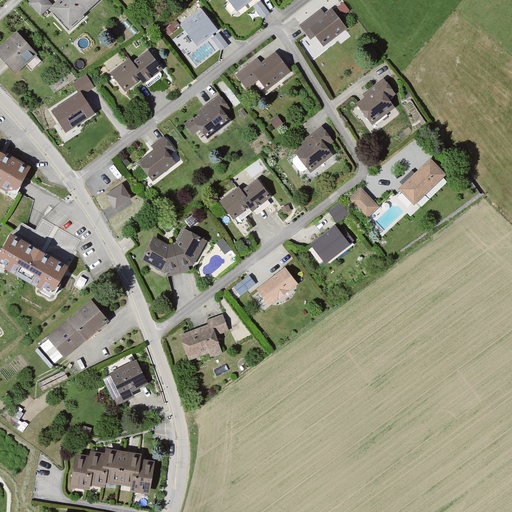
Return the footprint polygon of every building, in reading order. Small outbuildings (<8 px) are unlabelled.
[(59,0),(53,6),(46,0),(34,0),(27,7),(41,20),(50,11),(69,30),(99,0),(59,0)] [(254,0),(227,0),(239,13),(254,0)] [(260,1),(253,7),(263,19),(270,14),(260,1)] [(309,30),(327,16),(321,9),(299,26),(311,40),(315,37),(309,30)] [(218,31),(201,11),(181,27),(198,48),(218,31)] [(347,29),(332,11),(327,16),(309,30),(315,37),(325,48),(347,29)] [(35,54),(14,32),(0,45),(0,57),(15,74),(35,54)] [(219,34),(212,40),(221,51),(228,46),(219,34)] [(134,61),(130,57),(109,73),(125,93),(143,80),(146,83),(165,69),(150,49),(134,61)] [(292,72),(276,54),(263,66),(254,73),(260,81),(269,91),(292,72)] [(254,73),(263,66),(257,59),(236,76),(247,91),(260,81),(254,73)] [(80,95),(52,112),(66,135),(96,115),(83,96),(95,87),(87,75),(73,83),(80,95)] [(363,94),(367,99),(379,89),(390,102),(399,95),(385,77),(363,94)] [(390,102),(379,89),(367,99),(357,108),(373,127),(395,108),(390,102)] [(199,111),(202,114),(216,102),(225,113),(231,109),(220,94),(199,111)] [(225,113),(216,102),(202,114),(194,121),(209,139),(232,120),(225,113)] [(302,144),(306,148),(319,137),(329,148),(336,143),(322,127),(302,144)] [(329,148),(319,137),(306,148),(296,156),(312,174),(334,155),(329,148)] [(177,165),(161,147),(139,166),(155,184),(177,165)] [(34,168),(0,149),(0,191),(16,200),(34,168)] [(446,176),(431,160),(399,190),(414,206),(446,176)] [(243,188),(240,184),(219,199),(235,220),(253,206),(255,210),(275,196),(260,176),(243,188)] [(123,186),(108,194),(117,209),(132,200),(123,186)] [(381,205),(363,187),(349,202),(366,219),(381,205)] [(350,214),(341,203),(330,212),(339,223),(350,214)] [(350,245),(335,227),(313,246),(328,264),(350,245)] [(169,246),(153,237),(141,260),(166,274),(170,273),(172,277),(190,271),(190,268),(194,267),(208,242),(184,229),(176,243),(169,246)] [(70,269),(12,236),(0,257),(0,265),(55,296),(70,269)] [(297,287),(285,271),(258,293),(269,309),(297,287)] [(256,285),(249,275),(233,288),(241,297),(256,285)] [(92,299),(47,337),(65,358),(110,321),(92,299)] [(209,325),(180,335),(189,360),(209,353),(211,358),(224,353),(218,337),(232,332),(224,313),(206,319),(209,325)] [(148,385),(136,361),(102,378),(117,407),(135,398),(132,393),(148,385)] [(106,449),(105,454),(102,472),(107,472),(106,484),(131,488),(132,476),(139,477),(142,459),(142,455),(106,449)] [(91,452),(90,457),(87,474),(92,475),(90,487),(105,489),(106,484),(107,472),(102,472),(105,454),(91,452)] [(90,457),(75,455),(70,488),(90,491),(90,487),(92,475),(87,474),(90,457)] [(155,461),(142,459),(139,477),(132,476),(131,488),(130,493),(150,496),(155,461)]
